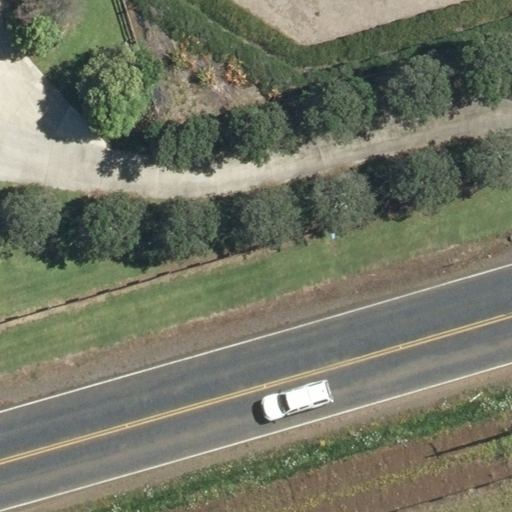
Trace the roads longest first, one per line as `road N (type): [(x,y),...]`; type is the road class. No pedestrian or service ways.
road 1 (tertiary): [(0,456),(511,311)]
road 2 (unknown): [(511,156),(407,168),(224,219),(157,221),(0,200)]
